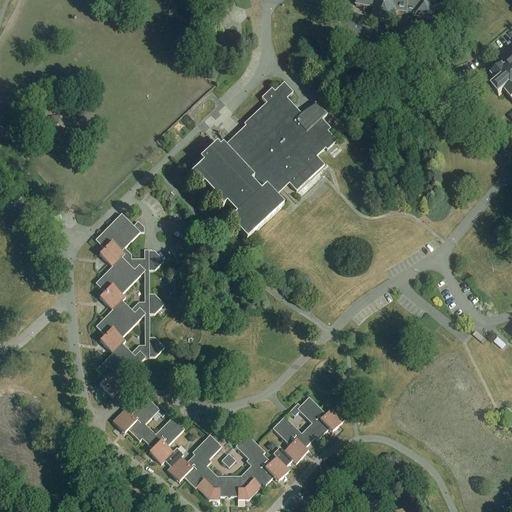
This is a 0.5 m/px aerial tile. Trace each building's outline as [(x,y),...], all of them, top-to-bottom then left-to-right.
[(433,21),(436,0),(357,0),(356,7),(373,9),(377,21),(380,22),(380,23),(387,24),(387,23),(390,23),(398,13),(407,15),(407,14),(414,15),(414,18),(433,21)] [(511,62),(504,69),(502,67),(491,76),(497,83),(492,88),(498,96),(504,91),(511,101),(511,113),(509,116),(511,119),(511,62)] [(300,115),(286,100),(293,94),(284,85),(274,94),(272,91),(261,101),(266,106),(244,127),(246,129),(224,149),(222,147),(220,150),(217,146),(200,162),(203,165),(189,177),(200,189),(203,186),(213,197),(212,198),(222,210),(226,206),(235,216),(228,223),(246,242),(283,207),(275,198),(289,185),(296,193),(324,167),(316,158),(324,150),(326,153),(336,143),(327,133),(330,131),(322,122),(327,117),(316,105),(300,115)] [(69,133),(68,123),(61,117),(51,117),(44,125),(45,135),(52,141),(62,141),(69,133)] [(164,264),(154,254),(144,254),(144,262),(131,262),(131,258),(124,251),(140,235),(144,235),(143,230),(138,224),(133,228),(121,216),(95,243),(105,252),(99,257),(112,269),(96,286),(105,295),(100,300),(112,313),(96,329),(105,339),(100,344),(113,356),(96,373),(106,382),(100,387),(112,400),(125,386),(122,383),(145,360),(155,360),(165,350),(155,340),(150,340),(149,317),(154,317),(164,307),(154,297),(149,297),(149,273),(154,273),(164,264)] [(0,297),(3,299),(16,312),(22,306),(24,307),(23,295),(13,296),(26,269),(0,256),(0,297)] [(473,336),(482,345),(485,341),(476,333),(473,336)] [(50,468),(0,424),(21,401),(8,390),(0,399),(0,444),(40,479),(32,487),(44,497),(67,470),(56,461),(50,468)] [(312,426),(306,431),(315,440),(318,443),(329,431),(332,434),(344,422),(332,410),(326,416),(309,399),(300,408),(298,405),(290,414),(294,418),(299,413),(312,426)] [(140,444),(142,441),(151,432),(145,427),(158,415),(163,420),(167,415),(159,407),(156,409),(148,401),(131,418),(125,412),(113,424),(125,436),(128,433),(140,444)] [(315,440),(306,431),(301,436),(284,419),(273,431),(290,448),(284,454),(278,460),(290,472),(296,466),(308,454),(305,451),(315,440)] [(151,432),(142,441),(153,452),(150,455),(161,467),(168,473),(180,461),(174,455),(168,449),(184,432),(173,420),(156,437),(151,432)] [(278,484),(290,472),(278,460),(277,459),(271,465),(263,457),(265,455),(247,437),(236,449),(248,462),(246,464),(251,469),(241,479),(217,479),(207,469),(211,464),(209,462),(222,449),(210,437),(192,455),(195,457),(187,465),(181,459),(180,461),(168,473),(180,485),(184,480),(196,491),(198,489),(205,497),(205,498),(209,502),(220,502),(220,499),(238,499),(238,502),(249,502),(254,497),(253,496),(260,489),(262,491),(274,479),(278,484)] [(221,463),(228,470),(235,463),(228,456),(221,463)] [(362,511),(383,511),(371,498),(359,508),(362,511)]
